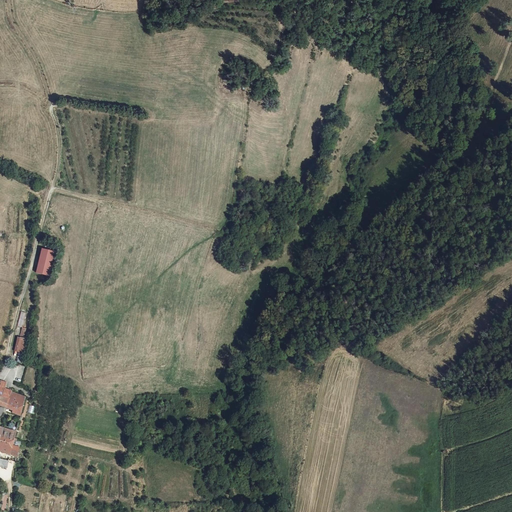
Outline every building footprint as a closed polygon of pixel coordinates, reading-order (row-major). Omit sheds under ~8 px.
[(44,249),(38,273),(50,276),(56,252),(44,249)] [(25,313),(20,311),(16,326),(21,327),(25,313)] [(25,328),(21,327),(19,337),(17,337),(14,351),(22,353),(26,339),(22,338),(25,328)] [(0,395),(9,399),(11,393),(11,391),(6,388),(7,384),(1,382),(0,385),(0,395)] [(10,399),(8,408),(22,413),(25,398),(11,393),(9,399),(10,399)] [(9,400),(0,396),(0,405),(8,408),(10,399),(9,399),(9,400)] [(10,430),(3,428),(1,437),(4,437),(7,438),(10,430)] [(17,432),(10,430),(7,438),(15,440),(17,432)] [(10,455),(12,446),(2,444),(4,437),(1,437),(0,436),(0,446),(1,447),(0,453),(10,455)] [(4,437),(2,444),(12,446),(13,446),(15,440),(7,438),(4,437)] [(13,446),(12,446),(10,455),(16,456),(20,448),(13,446)] [(0,458),(0,479),(4,480),(9,461),(0,458)]
